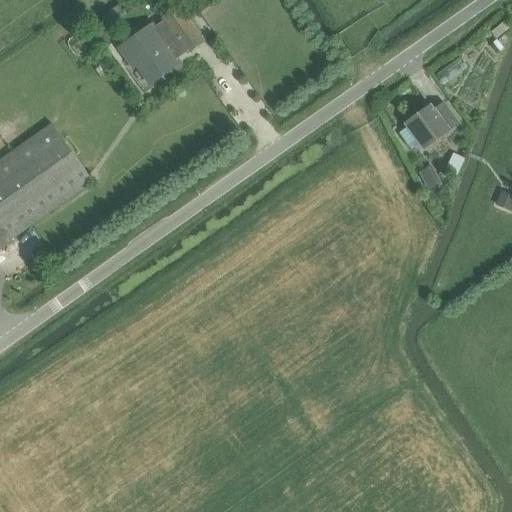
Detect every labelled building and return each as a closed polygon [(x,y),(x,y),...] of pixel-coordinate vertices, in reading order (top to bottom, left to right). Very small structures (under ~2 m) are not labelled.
[(176,60),(188,52),(189,55),(204,44),(200,39),(203,37),(193,24),(191,26),(182,13),(167,24),(171,29),(160,37),(154,28),(122,50),(134,67),(138,65),(152,84),(179,64),(176,60)] [(506,22),(492,33),(497,39),(511,28),(506,22)] [(458,125),(447,109),(444,105),(435,112),(431,107),(407,125),(425,149),(458,125)] [(53,125),(0,162),(0,248),(94,182),(53,125)] [(453,155),(446,172),(457,177),(465,160),(453,155)] [(428,168),(420,173),(429,190),(437,186),(428,168)] [(511,195),(502,191),(496,204),(511,211),(511,209),(511,195)]
